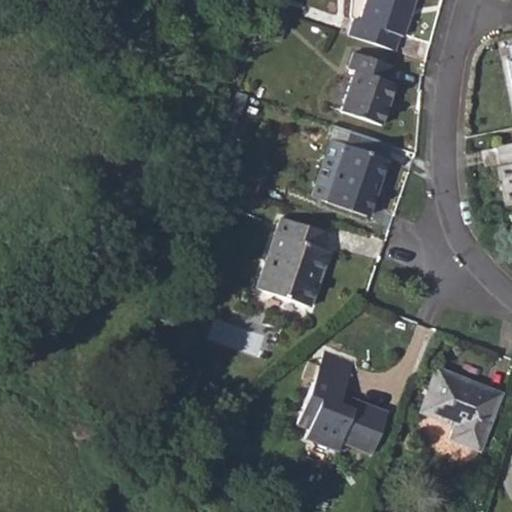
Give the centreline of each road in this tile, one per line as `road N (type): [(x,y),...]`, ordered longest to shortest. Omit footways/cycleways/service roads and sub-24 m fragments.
road 1 (residential): [(462,12),(441,117),(442,169),(452,218),(472,255),(511,295)]
road 2 (track): [(0,294),(99,193)]
